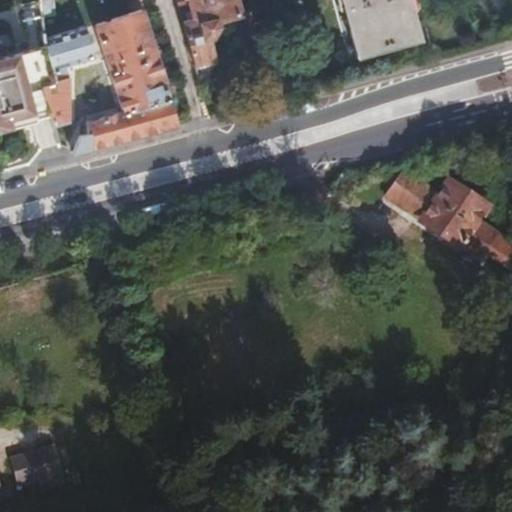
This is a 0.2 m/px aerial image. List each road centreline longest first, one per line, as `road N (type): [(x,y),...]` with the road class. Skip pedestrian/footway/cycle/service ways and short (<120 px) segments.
road 1 (secondary): [(511,58),(0,203)]
road 2 (secondary): [(0,235),(511,104)]
road 3 (unknown): [(199,146),(162,0)]
